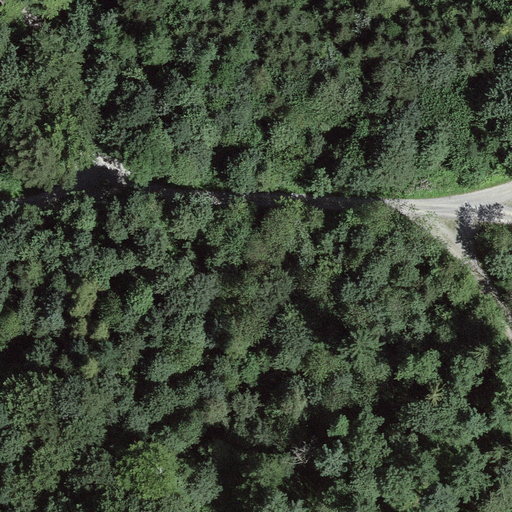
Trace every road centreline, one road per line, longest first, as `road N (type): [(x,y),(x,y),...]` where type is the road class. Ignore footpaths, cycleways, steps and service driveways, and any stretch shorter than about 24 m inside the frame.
road 1 (track): [(105,192),(511,215)]
road 2 (track): [(19,0),(89,120),(105,192)]
road 3 (track): [(433,209),(511,326)]
